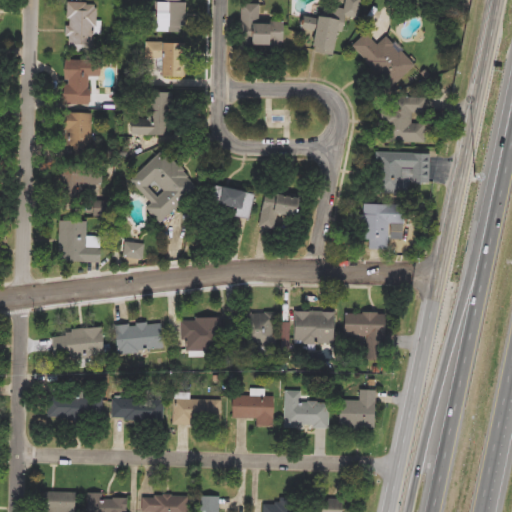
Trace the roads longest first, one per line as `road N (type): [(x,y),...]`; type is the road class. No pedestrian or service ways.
road 1 (secondary): [(496,0),(390,511)]
road 2 (residential): [(32,0),(16,511)]
road 3 (tertiary): [(0,295),(240,265),(443,270)]
road 4 (motorway): [(511,121),(404,511)]
road 5 (residential): [(401,461),(19,454)]
road 6 (motorway): [(511,149),(433,511)]
road 7 (residential): [(220,87),(321,88),(339,102),(342,126),(310,268)]
road 8 (residential): [(338,146),(254,147),(225,136),(220,0)]
road 9 (motorway): [(481,511),(511,370)]
